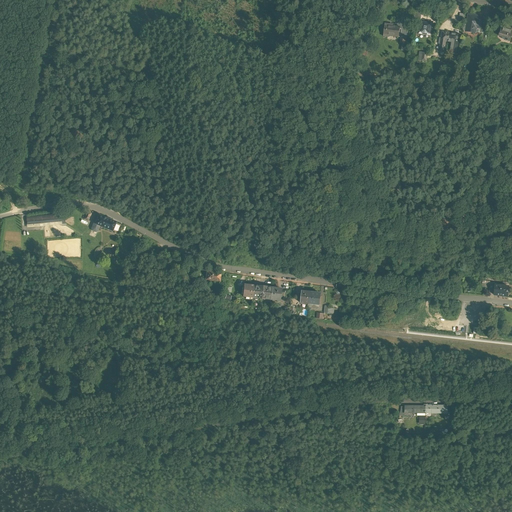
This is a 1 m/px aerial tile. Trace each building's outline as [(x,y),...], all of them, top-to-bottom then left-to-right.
[(422,14),(415,13),(413,24),(420,25),(420,22),(421,22),(422,14)] [(485,19),(469,16),(467,26),(466,32),(466,33),(474,34),(474,31),(475,31),(475,29),(475,27),(483,28),(485,19)] [(421,22),(420,22),(420,25),(419,31),(419,32),(419,35),(431,36),(433,24),(421,22)] [(400,29),(390,27),(390,26),(386,25),(384,38),(388,38),(389,37),(399,38),(400,29)] [(511,36),(511,31),(502,29),(499,37),(502,38),(502,40),(507,41),(507,40),(511,41),(511,36)] [(442,33),(441,40),(440,40),(439,45),(441,45),(439,53),(444,53),(446,44),(444,44),(445,42),(449,43),(450,34),(442,33)] [(459,36),(450,34),(449,43),(453,43),(451,54),(456,55),(458,47),(459,47),(459,43),(458,43),(459,36)] [(428,54),(420,53),(419,61),(427,63),(428,54)] [(60,215),(26,217),(26,225),(60,223),(60,215)] [(116,222),(99,215),(97,220),(96,224),(100,225),(113,231),(116,222)] [(96,219),(92,228),(93,230),(96,231),(98,231),(100,225),(96,224),(97,220),(96,219)] [(221,273),(207,271),(206,279),(220,281),(221,273)] [(249,285),(245,284),(243,296),(251,297),(250,299),(253,299),(254,286),(249,285)] [(495,285),(495,288),(494,295),(500,296),(502,296),(507,297),(508,286),(495,285)] [(267,287),(259,286),(254,286),(253,299),(255,300),(255,297),(268,299),(268,301),(270,302),(272,288),(267,287)] [(277,288),(272,288),(270,302),(273,302),(273,299),(280,300),(281,289),(277,288)] [(311,292),(301,291),(300,303),(307,303),(307,306),(309,306),(309,304),(311,292)] [(320,293),(311,292),(309,304),(309,306),(311,306),(312,304),(319,305),(320,293)] [(424,405),(405,405),(404,406),(404,414),(426,414),(426,404),(424,404),(424,405)] [(448,406),(428,405),(428,404),(426,404),(426,414),(448,414),(448,406)]
